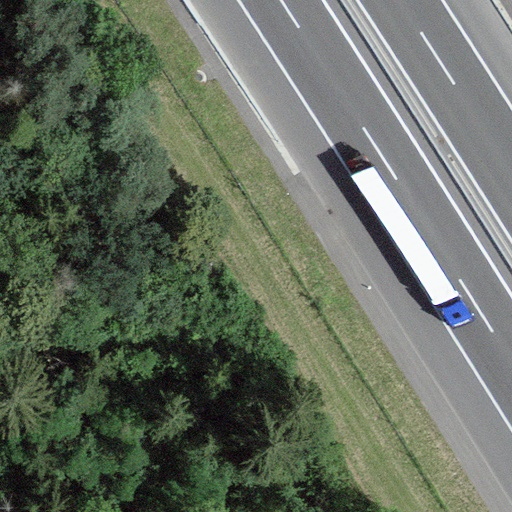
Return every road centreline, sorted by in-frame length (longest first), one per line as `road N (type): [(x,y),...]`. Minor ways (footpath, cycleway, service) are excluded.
road 1 (motorway): [(280,0),(511,363)]
road 2 (motorway): [(511,175),(399,0)]
